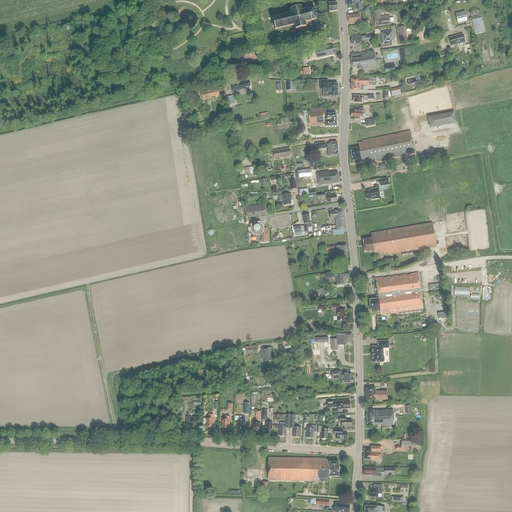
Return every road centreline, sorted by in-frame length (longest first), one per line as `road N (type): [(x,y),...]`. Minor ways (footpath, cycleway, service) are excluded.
road 1 (tertiary): [(358,452),(0,440)]
road 2 (tertiary): [(358,452),(347,204)]
road 3 (tertiary): [(347,204),(345,53)]
road 4 (residential): [(344,40),(263,59),(245,14),(250,0)]
road 5 (track): [(214,85),(345,77)]
road 6 (residential): [(345,53),(462,28)]
